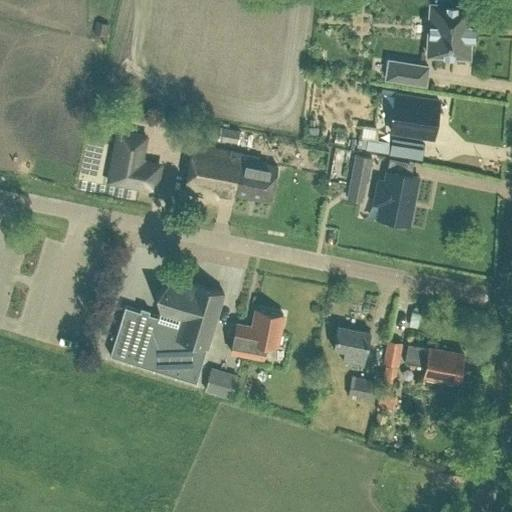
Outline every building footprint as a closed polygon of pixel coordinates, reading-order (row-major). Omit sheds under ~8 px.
[(426,53),(467,56),(469,37),(471,37),(472,25),(470,25),(471,6),(430,3),(426,53)] [(423,83),(427,65),(388,59),(384,77),(423,83)] [(439,100),(395,93),(390,128),(433,135),(439,100)] [(107,180),(155,189),(159,168),(140,164),(145,134),(117,128),(107,180)] [(374,141),(372,153),(411,159),(413,147),(374,141)] [(257,155),(192,143),(183,189),(216,196),(217,188),(269,198),(276,164),(256,160),(257,155)] [(372,156),(355,152),(349,177),(367,181),(372,156)] [(417,175),(385,169),(383,179),(379,178),(378,184),(376,183),(372,201),(379,203),(376,215),(407,222),(417,175)] [(191,286),(170,279),(156,292),(160,311),(158,315),(147,312),(148,308),(140,306),(139,309),(124,305),(109,353),(196,380),(224,291),(193,281),(191,286)] [(283,313),(256,307),(252,326),(236,322),(231,350),(263,356),(266,342),(277,344),(283,313)] [(369,330),(336,323),(332,347),(343,349),(341,359),(362,364),(369,330)] [(399,372),(400,340),(390,339),(389,372),(399,372)] [(462,351),(406,341),(403,361),(423,364),(422,374),(457,380),(462,351)] [(237,375),(211,366),(204,388),(230,397),(237,375)] [(375,379),(351,374),(346,395),(371,401),(375,379)]
